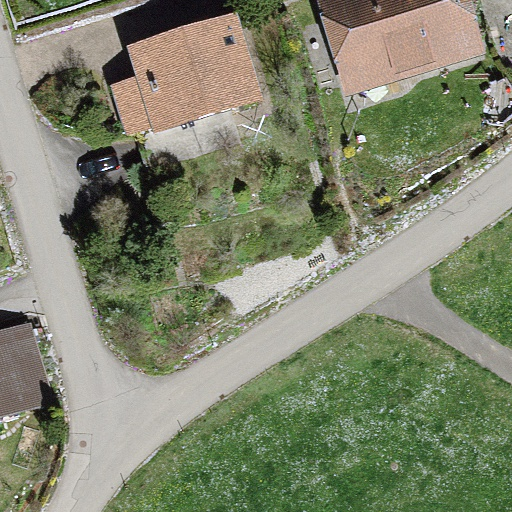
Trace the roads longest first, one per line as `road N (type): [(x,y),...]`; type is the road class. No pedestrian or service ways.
road 1 (residential): [(110,451),(488,219),(511,195)]
road 2 (residential): [(110,451),(0,88)]
road 3 (track): [(363,296),(427,307),(479,360),(511,380)]
